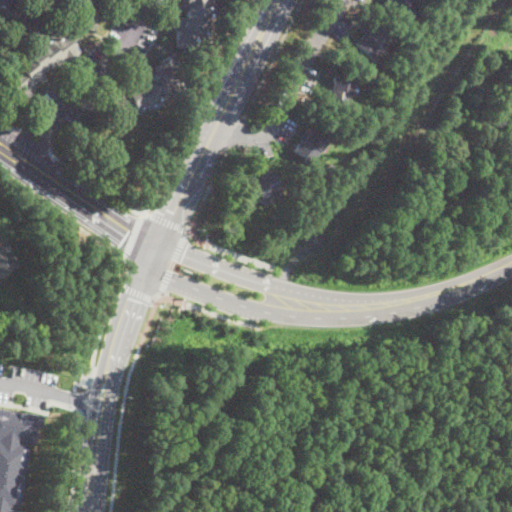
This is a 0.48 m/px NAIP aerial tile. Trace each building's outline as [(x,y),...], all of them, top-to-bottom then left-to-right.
[(0,0),(11,0),(7,9),(0,6),(0,0)] [(96,0),(94,8),(98,9),(95,18),(96,19),(93,30),(78,25),(79,21),(69,17),(71,11),(60,7),(62,0),(96,0)] [(215,8),(215,12),(213,12),(211,35),(208,34),(207,44),(199,43),(199,50),(175,47),(177,29),(180,30),(181,17),(186,17),(187,8),(182,8),(182,0),(211,0),(211,7),(215,8)] [(407,0),(407,8),(407,10),(385,9),(385,0),(407,0)] [(63,33),(67,39),(69,41),(72,39),(76,44),(74,46),(79,52),(65,63),(63,60),(52,68),(50,66),(42,73),(44,76),(33,84),(35,87),(30,91),(32,93),(20,102),(9,87),(13,85),(7,77),(11,74),(5,66),(10,63),(12,65),(35,47),(31,41),(43,33),(47,38),(51,35),(49,32),(57,25),(63,33)] [(374,26),(389,41),(380,51),(378,49),(370,58),(354,43),(363,33),(365,35),(374,26)] [(176,84),(180,92),(173,96),(171,94),(153,104),(154,107),(149,110),(147,107),(134,114),(135,117),(129,120),(125,111),(119,114),(115,106),(112,107),(109,101),(111,100),(108,93),(124,84),(126,89),(136,84),(137,86),(146,82),(144,78),(156,71),(154,67),(160,64),(159,62),(171,56),(178,71),(177,71),(182,81),(176,84)] [(353,85),(352,93),(351,94),(348,94),(345,106),(325,102),(326,97),(327,88),(330,89),(332,77),(354,82),(353,85)] [(310,131),(327,141),(319,153),(317,151),(310,162),(292,151),(299,139),(302,140),(308,130),(310,131)] [(270,198),(258,203),(249,183),(260,178),(259,176),(272,170),(281,190),(269,195),(270,198)] [(278,221),(272,223),(269,215),(275,213),(278,221)] [(0,239),(18,264),(10,269),(11,271),(2,277),(1,276),(0,276),(0,239)] [(0,408),(0,511),(17,511),(18,509),(2,507),(3,505),(10,506),(11,502),(14,503),(17,481),(16,481),(18,468),(19,468),(22,447),(19,447),(19,444),(12,442),(12,440),(27,442),(30,426),(34,426),(36,414),(12,410),(12,412),(2,411),(2,409),(0,408)]
